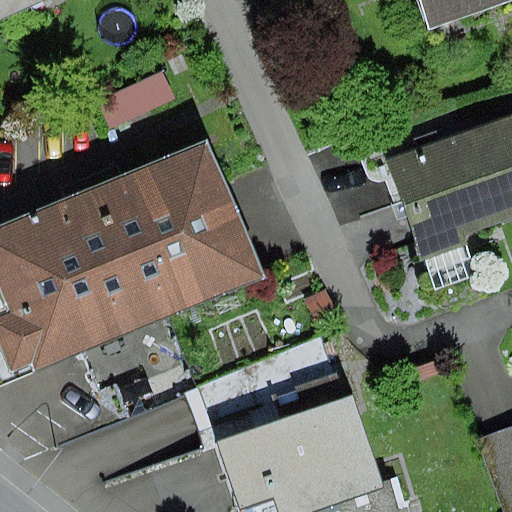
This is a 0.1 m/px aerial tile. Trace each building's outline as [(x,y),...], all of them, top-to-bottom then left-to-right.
[(0,0),(0,21),(42,2),(41,0),(0,0)] [(511,0),(417,0),(429,31),(511,1),(511,0)] [(162,73),(100,102),(113,130),(175,100),(162,73)] [(416,150),(386,160),(420,260),(466,245),(462,234),(511,216),(511,117),(440,142),(437,132),(412,141),(416,150)] [(207,142),(0,229),(0,385),(2,390),(265,279),(207,142)] [(196,388),(213,442),(340,400),(319,336),(196,388)] [(340,400),(213,442),(236,511),(332,511),(384,495),(351,396),(340,400)] [(511,511),(511,428),(476,442),(501,511),(511,511)]
